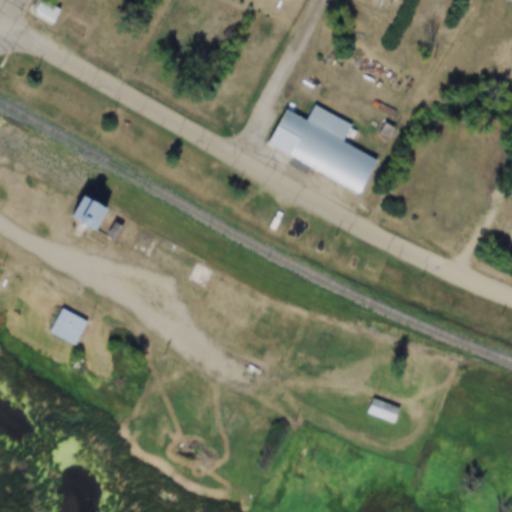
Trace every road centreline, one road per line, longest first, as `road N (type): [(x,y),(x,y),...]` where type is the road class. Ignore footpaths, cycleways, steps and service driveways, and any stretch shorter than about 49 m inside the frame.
road 1 (tertiary): [(455,270),(0,23)]
road 2 (residential): [(235,154),(322,0)]
